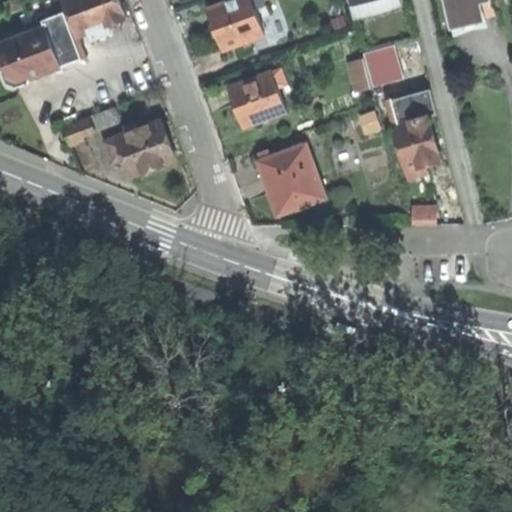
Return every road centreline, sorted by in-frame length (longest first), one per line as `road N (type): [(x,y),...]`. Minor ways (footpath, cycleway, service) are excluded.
road 1 (residential): [(218,257),(228,230),(149,0)]
road 2 (track): [(503,248),(481,222),(422,22)]
road 3 (secondary): [(0,170),(218,257)]
road 4 (secondary): [(218,257),(394,312)]
road 5 (secondary): [(394,312),(511,352)]
